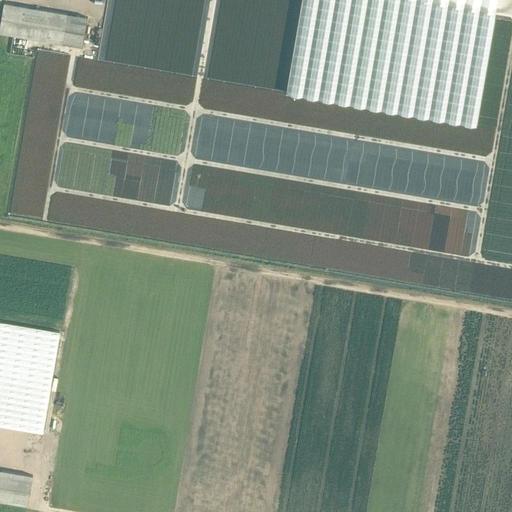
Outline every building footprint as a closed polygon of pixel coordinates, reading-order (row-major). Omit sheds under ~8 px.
[(302,0),(287,93),(476,124),(496,0),(302,0)] [(4,2),(0,27),(0,31),(83,45),(87,22),(88,16),(4,2)] [(87,22),(83,45),(89,46),(92,23),(87,22)] [(60,331),(0,320),(0,425),(42,432),(60,331)] [(0,469),(0,499),(28,505),(33,475),(0,469)]
